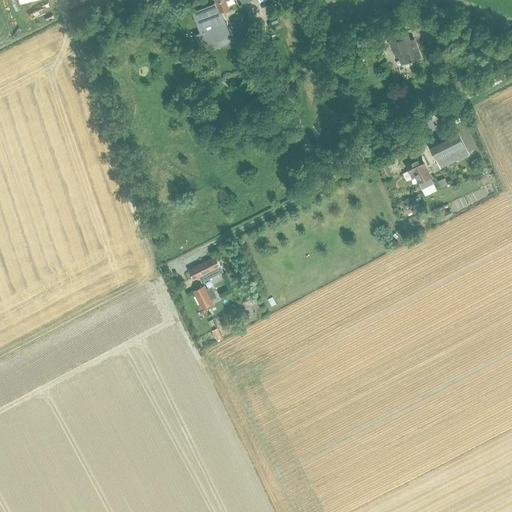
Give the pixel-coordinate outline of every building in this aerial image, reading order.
[(213,0),(215,4),(218,12),(227,9),(223,0),(213,0)] [(213,4),(192,13),(200,32),(193,35),(197,45),(216,37),(219,45),(230,41),(222,23),(218,25),(216,20),(219,19),(213,4)] [(421,57),(416,42),(414,37),(409,39),(407,34),(408,33),(390,40),(396,57),(398,56),(401,64),(411,60),(411,61),(413,60),(412,60),(421,57)] [(347,51),(350,57),(359,54),(356,47),(347,51)] [(360,55),(351,58),(355,67),(363,64),(360,55)] [(469,153),(468,151),(475,148),(465,127),(429,145),(441,168),(469,153)] [(409,170),(403,173),(407,180),(412,177),(412,178),(416,176),(418,182),(419,182),(422,188),(434,183),(428,171),(425,173),(422,168),(425,166),(426,166),(421,156),(406,163),(409,170)] [(445,177),(437,181),(440,187),(448,184),(445,177)] [(196,269),(190,272),(193,278),(199,275),(199,277),(202,281),(217,274),(223,271),(217,257),(195,267),(196,269)] [(193,292),(202,310),(214,305),(205,286),(193,292)]
